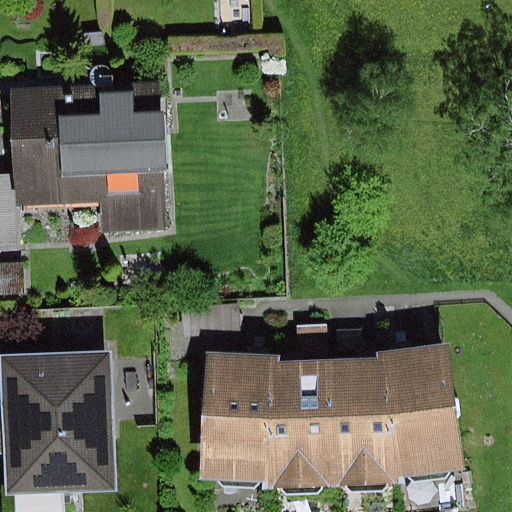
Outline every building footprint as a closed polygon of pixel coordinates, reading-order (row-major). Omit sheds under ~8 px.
[(154,90),(14,96),(19,205),(98,202),(100,234),(160,232),(154,90)] [(12,175),(0,176),(0,251),(17,251),(12,175)] [(13,264),(0,265),(0,297),(16,296),(13,264)] [(235,306),(181,307),(181,334),(235,334),(235,306)] [(401,348),(381,349),(381,354),(387,474),(456,472),(451,423),(458,414),(457,398),(448,391),(445,346),(408,348),(401,348)] [(262,482),(268,356),(268,349),(259,348),(241,347),(241,356),(202,352),(194,479),(262,482)] [(103,351),(0,355),(0,453),(2,494),(109,489),(103,351)] [(387,474),(381,354),(369,354),(355,354),(355,361),(326,362),(326,474),(326,479),(387,479),(387,474)] [(326,479),(326,362),(297,363),(297,356),(290,356),(268,356),(262,482),(262,485),(326,486),(326,479)]
